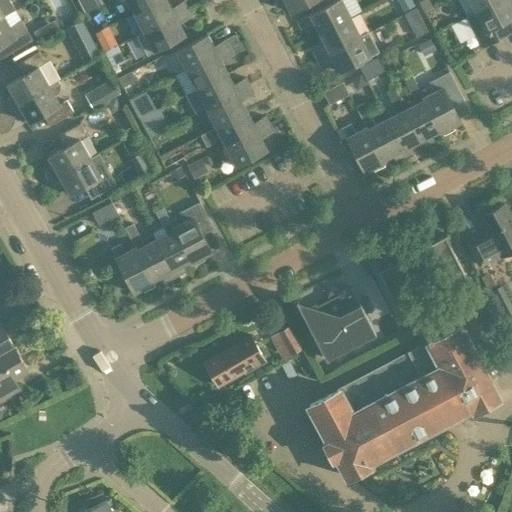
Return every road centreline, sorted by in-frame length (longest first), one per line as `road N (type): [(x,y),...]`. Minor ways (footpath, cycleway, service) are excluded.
road 1 (residential): [(105,356),(359,221)]
road 2 (residential): [(359,221),(242,0)]
road 3 (tertiary): [(105,356),(0,181)]
road 4 (residential): [(359,221),(511,144)]
road 5 (tertiary): [(269,511),(143,402)]
